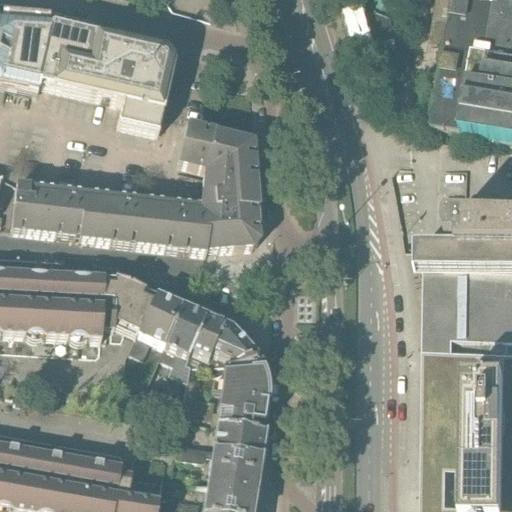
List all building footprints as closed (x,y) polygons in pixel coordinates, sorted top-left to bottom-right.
[(511,0),(456,0),(432,138),(473,145),(511,151),(511,0)] [(365,12),(343,19),(354,58),(376,51),(365,12)] [(0,88),(38,97),(39,92),(52,31),(0,27),(0,88)] [(52,31),(39,92),(53,95),(53,96),(121,111),(116,132),(157,141),(173,73),(173,70),(173,67),(172,64),(171,62),(169,60),(167,58),(165,56),(162,56),(52,31)] [(257,216),(256,201),(252,150),(216,141),(217,139),(186,131),(175,173),(203,180),(200,213),(15,192),(10,240),(78,247),(78,248),(195,261),(205,262),(206,260),(252,257),(259,249),(256,216),(257,216)] [(479,208),(470,208),(470,219),(479,219),(479,208)] [(503,347),(511,347),(511,227),(447,227),(444,235),(445,244),(448,250),(456,251),(456,257),(442,256),(441,277),(423,277),(422,291),(422,353),(502,353),(503,347)] [(0,511),(157,511),(159,505),(137,501),(128,500),(131,482),(119,480),(120,474),(98,470),(77,466),(55,462),(34,458),(13,454),(0,452),(0,343),(13,344),(56,347),(100,349),(100,337),(113,338),(113,336),(132,345),(134,344),(153,302),(131,292),(114,285),(114,286),(103,285),(60,282),(16,280),(0,278),(0,511)] [(159,368),(159,367),(181,314),(155,302),(153,302),(134,344),(135,345),(146,349),(143,366),(159,368)] [(187,388),(189,373),(185,371),(205,324),(181,314),(159,367),(171,372),(167,382),(185,390),(186,388),(187,388)] [(207,372),(223,372),(232,370),(256,365),(232,336),(205,324),(185,371),(189,373),(207,372)] [(502,353),(422,353),(419,511),(511,511),(511,347),(503,347),(502,353)] [(223,372),(216,419),(211,418),(213,408),(193,405),(196,389),(188,388),(182,423),(209,428),(209,431),(215,432),(217,433),(217,431),(225,432),(224,434),(248,437),(249,430),(262,432),(264,415),(267,415),(267,417),(268,417),(269,408),(269,401),(269,395),(268,388),(266,381),(264,377),(260,369),(258,370),(259,371),(257,372),(254,367),(256,366),(256,365),(232,370),(223,372)] [(176,459),(258,472),(263,439),(248,437),(224,434),(225,432),(217,431),(217,433),(215,432),(211,458),(185,454),(188,440),(177,439),(175,454),(177,454),(176,459)] [(201,511),(252,511),(258,472),(176,459),(175,466),(208,471),(201,511)] [(310,488),(310,483),(314,478),(310,474),(310,468),(299,468),(299,474),(295,478),(299,483),(299,488),(310,488)]
